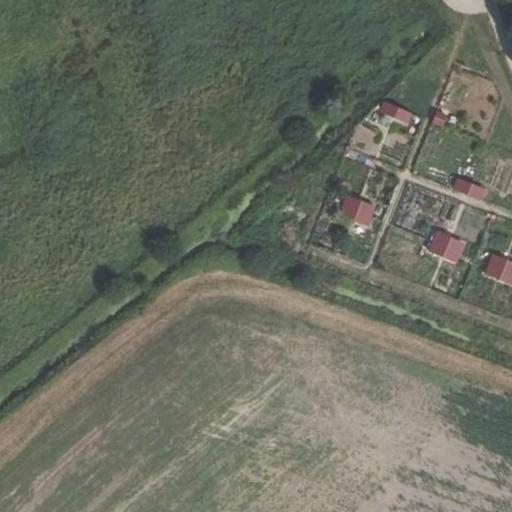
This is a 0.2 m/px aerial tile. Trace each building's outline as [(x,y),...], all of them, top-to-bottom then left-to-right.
[(411,123),(414,111),(381,103),(378,115),(411,123)] [(456,177),(452,189),(483,199),(487,188),(456,177)] [(345,195),(337,217),(369,227),(376,205),(345,195)] [(436,228),(425,249),(456,265),(467,244),(436,228)] [(511,260),(490,254),(484,276),(511,284),(511,260)]
